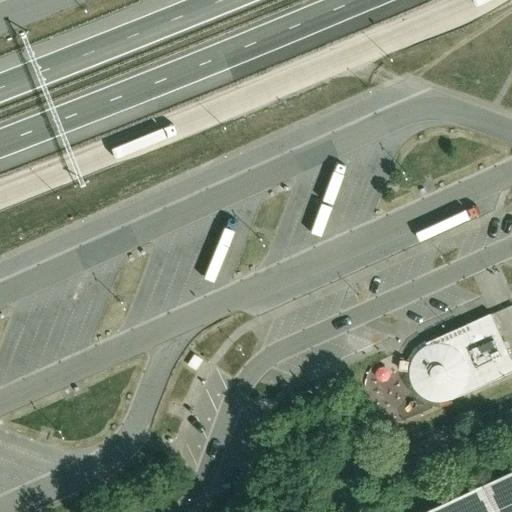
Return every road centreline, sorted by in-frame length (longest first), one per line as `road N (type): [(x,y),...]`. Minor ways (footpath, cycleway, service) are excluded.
road 1 (motorway): [(0,193),(469,0)]
road 2 (motorway): [(0,143),(359,0)]
road 3 (motorway): [(223,0),(0,88)]
